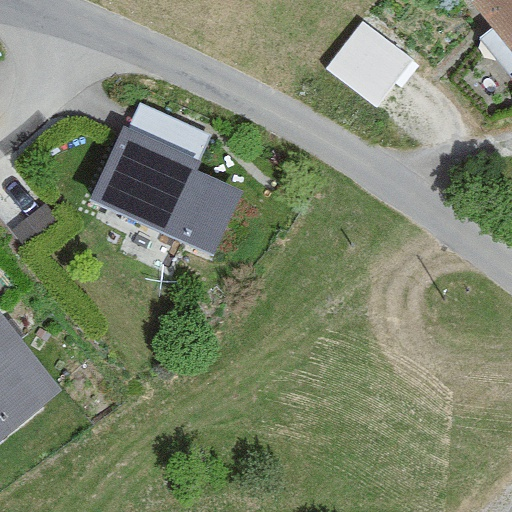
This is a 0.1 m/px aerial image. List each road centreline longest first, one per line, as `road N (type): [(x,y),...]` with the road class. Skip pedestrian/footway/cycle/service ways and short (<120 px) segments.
road 1 (unclassified): [(101,1),(352,142),(511,261)]
road 2 (residential): [(101,1),(0,141)]
